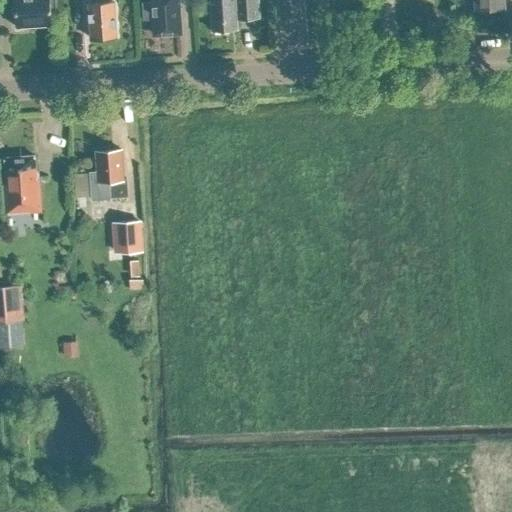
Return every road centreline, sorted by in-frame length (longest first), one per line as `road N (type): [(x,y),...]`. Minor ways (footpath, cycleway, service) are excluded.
road 1 (tertiary): [(0,92),(292,70)]
road 2 (tertiary): [(292,70),(511,57)]
